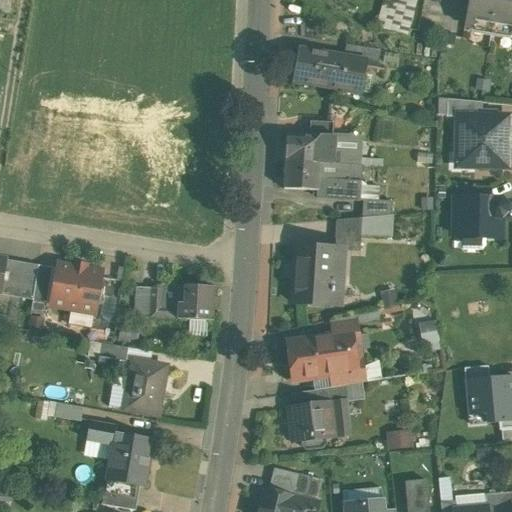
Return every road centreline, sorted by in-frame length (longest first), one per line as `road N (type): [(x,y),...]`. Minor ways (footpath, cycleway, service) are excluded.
road 1 (unclassified): [(245,266),(258,0)]
road 2 (residential): [(245,266),(0,226)]
road 3 (unclassified): [(213,511),(245,266)]
road 4 (track): [(0,153),(26,0)]
